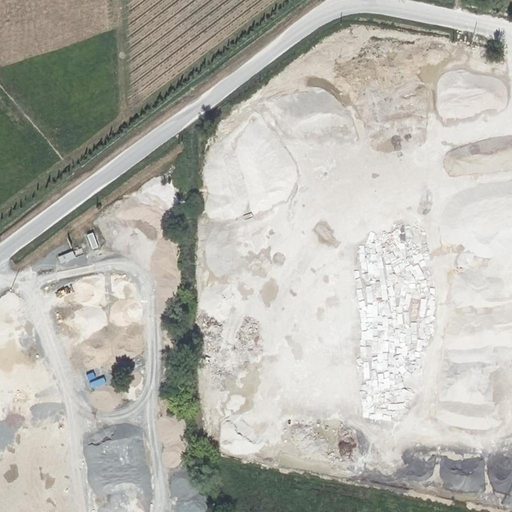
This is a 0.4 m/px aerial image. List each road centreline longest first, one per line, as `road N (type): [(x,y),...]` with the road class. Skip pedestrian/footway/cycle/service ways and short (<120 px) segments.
road 1 (unclassified): [(0,254),(347,0)]
road 2 (unknown): [(511,120),(462,155),(382,166)]
